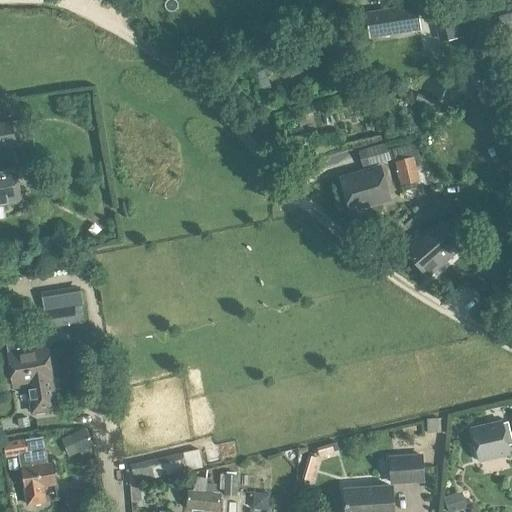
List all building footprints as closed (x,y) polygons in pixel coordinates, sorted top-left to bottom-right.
[(414,5),(366,12),(370,38),(418,31),(414,5)] [(511,26),(498,31),(503,48),(511,45),(511,26)] [(291,60),(289,56),(278,61),(285,79),(305,71),(304,66),(301,65),(298,59),(294,60),(294,59),(291,60)] [(17,146),(12,120),(0,122),(0,160),(11,159),(9,147),(17,146)] [(385,144),(359,151),(364,167),(389,160),(385,144)] [(412,157),(409,145),(392,149),(395,161),(412,157)] [(415,167),(422,165),(419,155),(412,157),(395,161),(401,186),(419,182),(415,167)] [(379,167),(340,178),(351,214),(390,202),(379,167)] [(0,204),(21,201),(15,171),(0,173),(0,204)] [(448,197),(425,203),(429,221),(453,215),(448,197)] [(419,237),(404,250),(427,277),(462,246),(452,234),(464,223),(457,215),(445,226),(442,223),(422,241),(419,237)] [(80,290),(43,296),(48,329),(85,323),(80,290)] [(31,338),(7,342),(8,353),(7,353),(13,387),(26,385),(31,415),(58,411),(53,381),(51,371),(54,368),(53,361),(49,360),(47,345),(37,346),(36,342),(31,338)] [(441,419),(427,420),(428,434),(441,433),(441,419)] [(508,420),(472,428),(476,445),(473,445),(476,459),(509,451),(505,436),(511,434),(508,420)] [(85,428),(71,434),(79,452),(81,459),(89,455),(86,449),(93,446),(85,428)] [(7,457),(27,454),(29,467),(22,468),(28,505),(45,502),(43,486),(56,484),(53,464),(46,465),(43,441),(40,439),(5,445),(7,457)] [(332,444),(317,448),(320,457),(334,453),(332,444)] [(183,453),(167,456),(172,474),(187,471),(202,467),(198,449),(183,453)] [(422,454),(389,456),(391,481),(423,479),(422,454)] [(308,455),(301,479),(311,482),(317,458),(308,455)] [(224,496),(237,496),(238,476),(236,476),(236,473),(226,473),(226,475),(220,475),(220,490),(224,490),(224,496)] [(187,490),(186,509),(192,510),(203,511),(206,484),(207,478),(194,477),(193,491),(187,490)] [(216,485),(206,484),(203,511),(214,511),(220,511),(221,494),(216,493),(216,485)] [(131,487),(131,501),(141,501),(140,485),(131,487)] [(393,511),(392,485),(344,489),(345,511),(393,511)] [(65,495),(67,511),(69,511),(94,508),(91,490),(65,495)] [(462,492),(444,499),(448,511),(455,511),(467,508),(462,492)]
